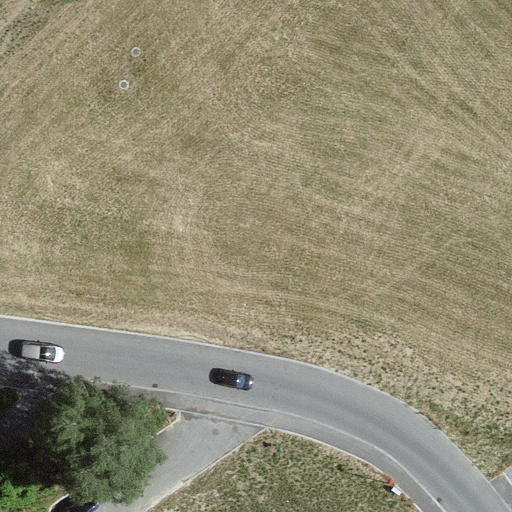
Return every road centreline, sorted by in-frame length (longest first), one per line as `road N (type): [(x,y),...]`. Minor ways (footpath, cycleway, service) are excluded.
road 1 (residential): [(284,387),(0,343)]
road 2 (residential): [(480,511),(429,454),(388,425),(284,387)]
road 3 (residential): [(284,387),(102,511)]
